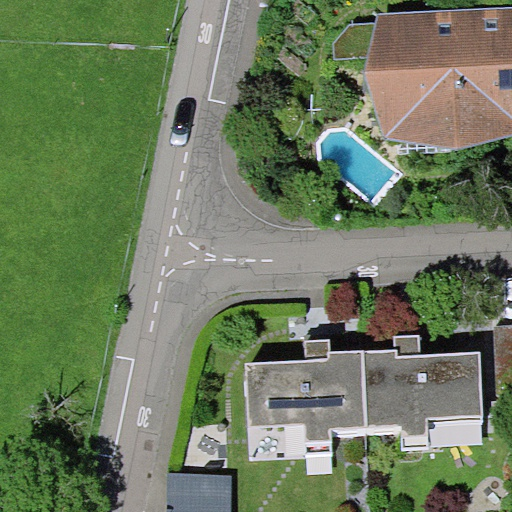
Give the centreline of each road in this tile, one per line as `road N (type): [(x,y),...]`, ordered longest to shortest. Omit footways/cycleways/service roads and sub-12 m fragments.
road 1 (residential): [(511,238),(170,254)]
road 2 (residential): [(170,254),(116,511)]
road 3 (residential): [(220,0),(170,254)]
